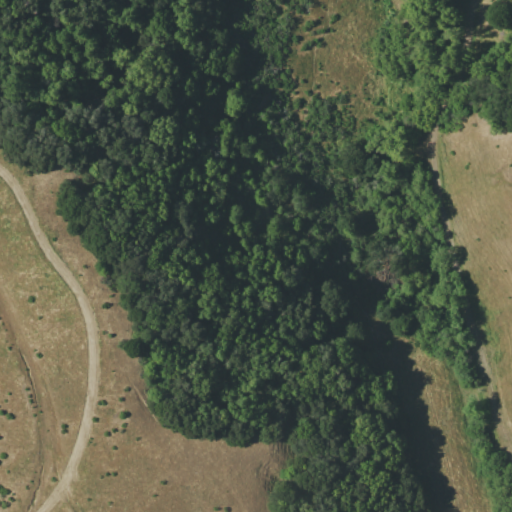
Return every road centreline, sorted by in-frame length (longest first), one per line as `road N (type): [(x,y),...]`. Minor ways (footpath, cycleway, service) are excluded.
road 1 (track): [(511,458),(490,410),(434,186),(432,134),(474,0)]
road 2 (track): [(0,171),(90,327),(82,431),(68,471),(38,511)]
